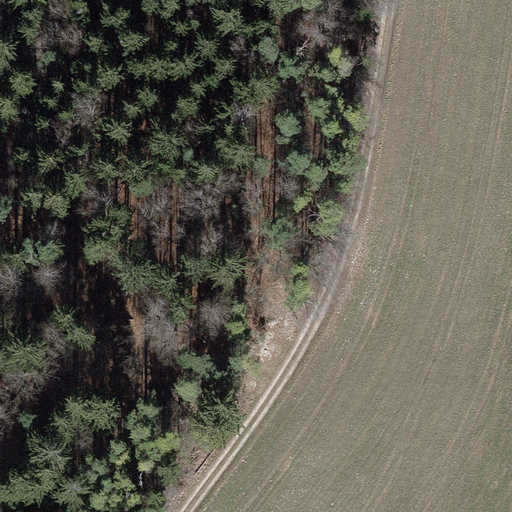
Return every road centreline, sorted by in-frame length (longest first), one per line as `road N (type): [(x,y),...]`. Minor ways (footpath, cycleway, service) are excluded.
road 1 (track): [(199,511),(287,377),(347,233),(383,0)]
road 2 (track): [(54,0),(42,74),(0,192)]
